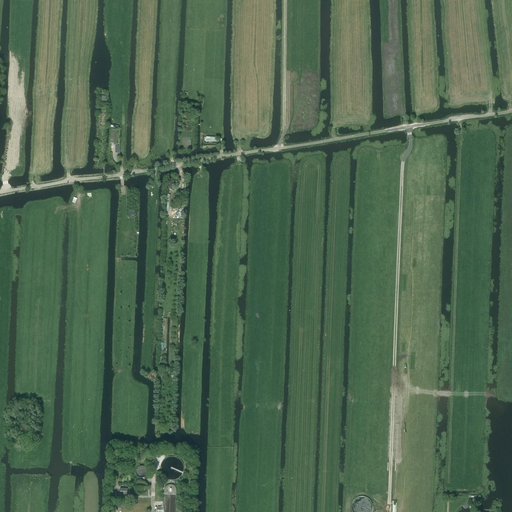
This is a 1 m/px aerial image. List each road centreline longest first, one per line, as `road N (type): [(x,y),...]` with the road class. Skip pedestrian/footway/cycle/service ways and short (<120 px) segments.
road 1 (track): [(388,511),(409,127)]
road 2 (track): [(278,148),(283,0)]
